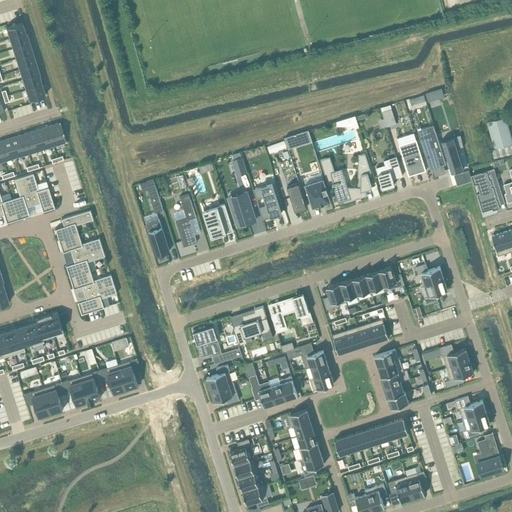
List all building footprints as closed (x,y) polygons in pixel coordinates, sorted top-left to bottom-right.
[(22,22),(6,27),(9,38),(25,33),(22,22)] [(25,33),(9,38),(12,48),(29,43),(25,33)] [(29,43),(12,48),(16,59),(32,54),(29,43)] [(32,54),(16,59),(19,69),(35,64),(32,54)] [(35,64),(19,69),(22,80),(39,74),(38,74),(35,64)] [(39,74),(22,80),(26,90),(42,85),(38,75),(39,74)] [(42,85),(26,90),(29,100),(45,95),(42,85)] [(392,108),(382,111),(384,118),(387,126),(387,127),(391,125),(396,124),(392,108)] [(350,117),(350,125),(358,125),(355,115),(350,117)] [(511,140),(506,117),(487,121),(494,148),(492,149),(494,158),(511,153),(511,149),(511,144),(511,140)] [(60,122),(47,126),(53,146),(66,142),(60,122)] [(47,126),(34,130),(41,150),(53,146),(47,126)] [(34,130),(22,134),(28,154),(41,150),(34,130)] [(308,130),(285,137),(285,140),(288,147),(311,139),(308,130)] [(436,132),(419,137),(421,141),(430,169),(446,164),(436,132)] [(22,134),(10,138),(16,158),(28,154),(22,134)] [(460,135),(441,140),(449,164),(451,173),(452,173),(456,171),(464,169),(457,148),(463,146),(460,135)] [(10,138),(0,140),(0,150),(4,162),(16,158),(10,138)] [(285,140),(268,146),(270,152),(288,147),(285,140)] [(409,176),(426,171),(416,140),(399,145),(409,176)] [(307,154),(305,155),(308,162),(317,159),(315,151),(307,154)] [(330,157),(320,160),(329,186),(332,185),(333,186),(338,202),(343,201),(344,203),(354,199),(354,197),(359,196),(359,195),(362,194),(362,196),(363,197),(367,195),(365,191),(365,190),(372,188),(367,174),(371,172),(365,154),(362,154),(358,154),(358,165),(357,187),(347,187),(345,182),(346,182),(344,176),(341,169),(334,171),(330,157)] [(234,160),(232,160),(237,176),(247,173),(242,157),(238,159),(234,160)] [(385,165),(376,168),(382,188),(395,185),(393,179),(402,176),(396,157),(384,161),(385,165)] [(468,170),(463,172),(466,182),(472,181),(468,170)] [(481,172),(471,175),(474,185),(477,184),(478,185),(480,192),(477,194),(482,212),(490,209),(492,209),(493,210),(500,208),(499,205),(497,199),(496,200),(495,197),(496,197),(493,186),(491,187),(490,185),(492,185),(490,179),(489,179),(486,171),(482,173),(481,172)] [(33,173),(24,176),(33,205),(40,203),(42,211),(54,208),(48,187),(47,187),(38,190),(33,173)] [(329,197),(322,174),(304,180),(311,203),(329,197)] [(19,196),(11,199),(18,219),(29,216),(26,207),(33,205),(24,176),(14,179),(19,196)] [(153,179),(147,181),(149,189),(156,187),(153,179)] [(257,187),(253,189),(256,199),(264,197),(266,205),(259,207),(263,219),(263,218),(264,218),(265,218),(265,219),(271,217),(282,214),(282,213),(276,195),(275,196),(273,191),(274,190),(273,185),(272,183),(269,184),(257,188),(257,187)] [(299,183),(287,187),(295,211),(307,208),(299,183)] [(149,189),(148,189),(155,212),(163,210),(156,187),(149,189)] [(238,200),(230,203),(237,226),(248,223),(256,220),(255,218),(246,192),(237,195),(238,200)] [(186,216),(175,220),(184,246),(197,242),(190,219),(196,217),(190,198),(189,193),(180,196),(181,201),(186,216)] [(0,195),(0,215),(3,214),(6,223),(18,219),(11,199),(2,201),(0,195)] [(225,204),(203,211),(212,238),(226,233),(225,230),(231,228),(232,231),(233,231),(225,204)] [(63,226),(55,229),(58,241),(79,234),(76,225),(94,219),(91,210),(89,210),(79,213),(61,219),(63,226)] [(159,219),(146,223),(156,255),(169,251),(159,219)] [(498,256),(510,252),(504,232),(491,236),(498,256)] [(79,234),(58,241),(62,252),(71,250),(73,256),(102,247),(100,238),(82,243),(79,234)] [(73,263),(66,265),(70,277),(91,271),(88,261),(105,256),(102,247),(73,256),(75,263),(73,263)] [(444,278),(440,266),(428,270),(426,264),(415,268),(417,274),(419,273),(422,284),(420,285),(420,286),(444,278)] [(404,283),(401,273),(395,275),(392,266),(378,270),(385,290),(404,283)] [(385,290),(378,270),(365,274),(370,290),(383,286),(384,290),(385,290)] [(91,271),(70,277),(74,289),(82,286),(85,293),(114,283),(111,274),(94,280),(91,271)] [(370,290),(365,274),(352,279),(357,294),(370,290)] [(447,290),(444,278),(420,286),(426,304),(437,300),(436,294),(447,290)] [(357,294),(352,279),(339,283),(346,302),(345,298),(357,294)] [(87,299),(78,302),(82,314),(104,307),(101,298),(117,293),(114,283),(85,293),(87,299)] [(346,302),(339,283),(326,287),(329,296),(323,298),(327,309),(333,307),(332,306),(346,302)] [(5,292),(0,293),(0,305),(8,302),(5,292)] [(272,314),(271,314),(277,332),(286,329),(284,324),(285,323),(282,314),(295,310),(297,316),(300,315),(301,318),(310,315),(311,315),(307,301),(305,301),(302,295),(280,302),(282,311),(272,314)] [(271,330),(263,306),(254,309),(255,311),(242,315),(244,322),(233,326),(239,345),(247,342),(244,335),(260,330),(261,333),(271,330)] [(412,309),(415,318),(422,316),(419,306),(412,309)] [(57,312),(47,315),(53,336),(64,333),(57,312)] [(47,315),(36,319),(37,321),(43,339),(53,336),(47,315)] [(382,318),(370,322),(376,342),(389,338),(382,318)] [(37,321),(27,325),(32,342),(33,346),(44,342),(43,339),(37,321)] [(376,342),(370,322),(357,326),(363,346),(376,342)] [(27,325),(17,328),(22,345),(23,345),(32,342),(27,325)] [(205,326),(193,330),(196,339),(197,339),(199,343),(203,356),(212,353),(213,353),(210,344),(218,341),(213,325),(205,328),(205,326)] [(345,330),(351,350),(363,346),(357,326),(345,330)] [(17,328),(7,331),(14,354),(25,351),(23,345),(22,345),(17,328)] [(332,334),(338,354),(351,350),(345,330),(332,334)] [(7,331),(0,333),(0,345),(4,357),(14,354),(7,331)] [(291,342),(281,345),(281,346),(283,352),(287,351),(291,350),(294,349),(291,342)] [(440,347),(446,367),(470,360),(466,348),(454,352),(451,343),(440,347)] [(306,368),(327,362),(323,351),(314,354),(311,344),(299,347),(306,368)] [(214,355),(212,355),(215,363),(242,355),(239,347),(222,352),(214,355)] [(374,356),(378,366),(400,359),(399,359),(395,349),(374,356)] [(428,351),(422,353),(425,360),(431,358),(428,351)] [(130,360),(118,364),(126,389),(138,385),(134,372),(141,369),(137,357),(130,359),(130,360)] [(403,370),(400,359),(378,366),(381,376),(380,376),(380,377),(403,370)] [(473,372),(470,360),(446,367),(450,379),(444,381),(446,387),(464,382),(462,376),(473,372)] [(330,372),(327,362),(306,368),(306,369),(311,367),(314,377),(309,378),(309,379),(330,372)] [(107,367),(99,369),(103,381),(110,379),(114,393),(126,389),(118,364),(107,368),(107,367)] [(230,370),(228,364),(216,368),(218,374),(207,377),(210,389),(233,382),(233,381),(232,382),(229,371),(230,370)] [(36,366),(29,368),(31,375),(38,373),(36,366)] [(92,372),(80,376),(88,401),(89,403),(95,401),(94,399),(100,397),(96,384),(103,381),(99,369),(92,371),(92,372)] [(403,370),(380,377),(383,387),(404,381),(401,371),(403,370)] [(334,384),(330,372),(309,379),(313,390),(321,388),(322,389),(327,387),(326,386),(334,384)] [(275,403),(269,382),(259,385),(256,374),(249,376),(252,387),(251,387),(255,399),(261,397),(264,406),(275,403)] [(69,379),(62,381),(65,393),(72,391),(77,405),(88,401),(80,376),(69,380),(69,379)] [(291,376),(280,379),(286,399),(298,395),(291,376)] [(286,399),(280,379),(281,383),(270,386),(269,382),(275,403),(286,399)] [(55,384),(43,388),(51,413),(63,409),(59,396),(65,393),(62,381),(54,383),(55,384)] [(405,381),(404,381),(383,387),(387,397),(406,391),(405,391),(404,391),(401,382),(405,381)] [(239,400),(233,382),(210,389),(214,401),(226,398),(228,404),(239,400)] [(431,395),(428,384),(422,386),(425,397),(431,395)] [(32,391),(23,393),(27,406),(35,403),(39,417),(51,413),(43,388),(32,391)] [(409,402),(406,391),(387,397),(387,398),(388,398),(391,408),(409,402)] [(462,398),(455,400),(455,402),(457,408),(459,407),(463,419),(467,418),(471,417),(486,412),(485,407),(482,400),(477,402),(474,403),(471,404),(468,396),(464,397),(462,398)] [(288,414),(292,426),(310,420),(307,409),(288,414)] [(467,418),(463,419),(466,430),(463,431),(466,438),(469,437),(480,433),(483,433),(481,427),(484,426),(487,425),(490,424),(486,412),(471,417),(467,418)] [(403,417),(393,420),(398,436),(408,433),(403,417)] [(314,431),(310,420),(292,426),(294,426),(297,436),(314,431)] [(398,436),(393,420),(384,424),(388,439),(398,436)] [(374,427),(379,442),(388,439),(384,424),(374,427)] [(369,445),(379,442),(374,427),(364,430),(369,445)] [(369,445),(364,430),(354,433),(359,448),(369,445)] [(317,442),(314,431),(297,436),(301,447),(298,447),(298,448),(317,442)] [(344,436),(349,451),(359,448),(354,433),(344,436)] [(339,455),(349,451),(344,436),(334,439),(339,455)] [(483,460),(475,462),(480,477),(504,469),(499,456),(494,457),(490,446),(488,447),(486,438),(476,441),(483,460)] [(239,448),(230,451),(234,464),(241,462),(249,460),(253,458),(255,458),(250,445),(249,439),(239,442),(237,442),(239,448)] [(321,453),(317,442),(298,448),(302,458),(321,453)] [(324,464),(321,453),(302,458),(302,459),(304,458),(308,469),(303,470),(305,477),(317,473),(315,467),(324,464)] [(241,462),(234,464),(238,477),(244,476),(253,473),(257,471),(253,458),(249,460),(241,462)] [(289,462),(280,465),(283,474),(292,471),(289,462)] [(424,470),(406,476),(413,498),(425,494),(421,484),(427,482),(424,470)] [(244,476),(238,477),(242,490),(248,489),(263,484),(261,479),(256,480),(253,473),(244,476)] [(413,498),(406,476),(388,482),(392,493),(397,491),(401,502),(413,498)] [(288,484),(292,497),(313,490),(309,477),(288,484)] [(383,483),(365,489),(373,511),(385,507),(381,496),(387,495),(383,483)] [(258,486),(242,491),(247,504),(256,501),(258,507),(269,503),(263,484),(258,486)] [(369,511),(373,511),(365,489),(366,494),(356,497),(354,492),(348,494),(351,506),(357,504),(359,511),(369,511)] [(333,491),(322,495),(327,511),(333,511),(339,510),(333,491)] [(284,511),(281,502),(259,509),(259,511),(284,511)] [(325,511),(322,503),(307,508),(307,511),(325,511)]
